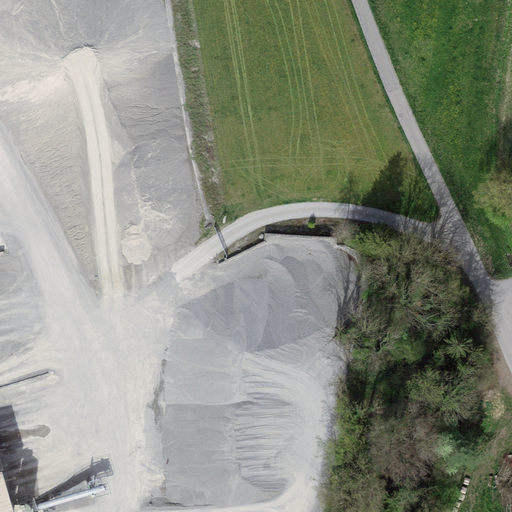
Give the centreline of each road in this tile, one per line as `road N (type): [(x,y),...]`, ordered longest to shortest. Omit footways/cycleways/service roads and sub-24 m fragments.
road 1 (unclassified): [(466,249),(354,211),(281,214),(212,238),(168,280)]
road 2 (unclassified): [(466,249),(351,0)]
